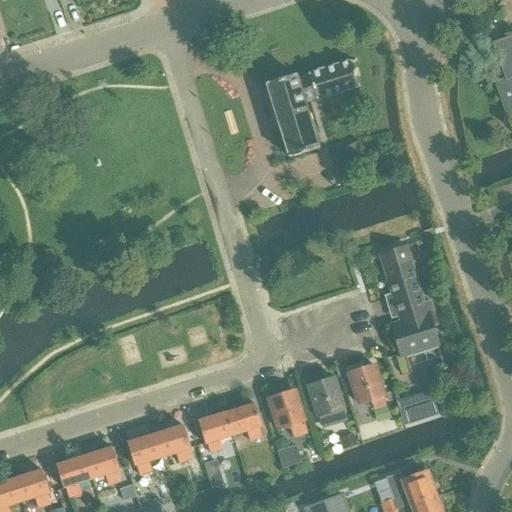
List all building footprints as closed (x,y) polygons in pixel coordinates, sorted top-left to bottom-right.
[(511,37),(494,44),(506,79),(496,83),(508,118),(511,117),(511,37)] [(305,105),(360,88),(352,62),(297,79),(296,76),(267,85),(290,159),(319,150),(305,105)] [(407,246),(380,255),(391,291),(401,324),(392,326),(401,357),(439,345),(434,327),(438,326),(430,302),(425,304),(416,277),(412,263),(411,261),(407,246)] [(386,408),(383,397),(384,396),(375,365),(349,373),(359,404),(370,401),(374,412),(386,408)] [(319,416),(344,408),(334,378),(309,386),(319,416)] [(295,391),(269,399),(279,429),(290,426),(294,437),(306,433),(303,422),(304,421),(295,391)] [(432,401),(404,410),(408,425),(437,416),(432,401)] [(254,403),(226,412),(234,435),(246,431),(250,443),(262,439),(258,427),(262,426),(254,403)] [(226,412),(198,421),(206,444),(210,455),(223,451),(219,440),(234,435),(226,412)] [(184,426),(156,434),(163,458),(175,454),(179,465),(192,461),(188,450),(191,449),(184,426)] [(156,434),(128,443),(135,466),(136,466),(139,477),(152,473),(149,462),(156,460),(160,458),(162,458),(163,458),(156,434)] [(113,448),(85,457),(92,480),(104,476),(108,487),(121,483),(117,472),(120,471),(113,448)] [(85,457),(57,466),(64,489),(65,488),(69,500),(81,496),(78,484),(92,480),(85,457)] [(196,485),(207,482),(201,462),(190,465),(196,485)] [(43,470),(15,479),(22,502),(34,498),(38,510),(51,506),(47,494),(50,493),(43,470)] [(399,474),(385,479),(393,500),(396,499),(399,508),(411,504),(436,494),(436,492),(434,483),(432,483),(428,471),(403,480),(402,480),(399,474)] [(15,479),(0,483),(0,511),(9,511),(7,507),(22,502),(15,479)] [(443,511),(443,506),(441,506),(436,494),(411,504),(399,508),(388,511),(443,511)] [(306,511),(349,511),(343,496),(306,510),(306,511)] [(393,500),(381,505),(383,511),(388,511),(399,508),(396,499),(393,500)]
